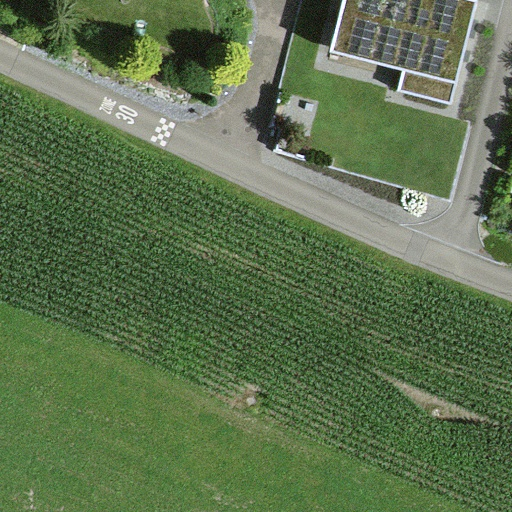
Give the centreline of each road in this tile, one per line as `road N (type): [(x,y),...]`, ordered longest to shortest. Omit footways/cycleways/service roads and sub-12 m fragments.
road 1 (unclassified): [(511,291),(170,141)]
road 2 (residential): [(0,58),(170,141)]
